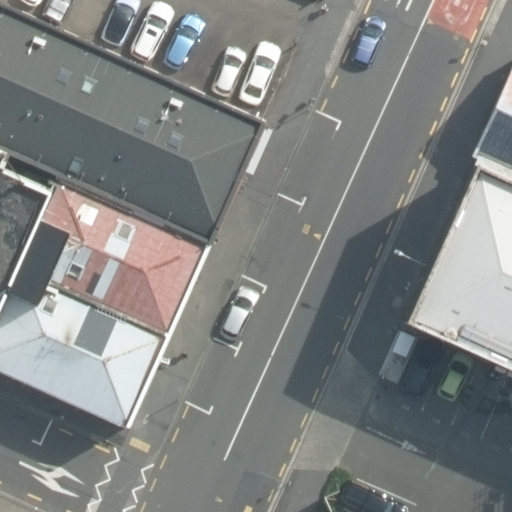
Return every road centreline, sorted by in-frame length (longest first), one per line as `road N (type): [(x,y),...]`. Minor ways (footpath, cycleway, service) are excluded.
road 1 (tertiary): [(211,511),(433,0)]
road 2 (unclassified): [(0,439),(156,511)]
